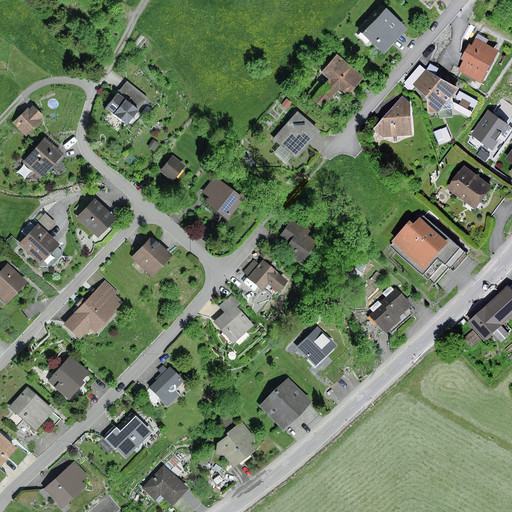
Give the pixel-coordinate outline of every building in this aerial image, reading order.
[(404,28),(383,8),(360,33),(381,52),(404,28)] [(464,61),(459,71),(483,83),(500,51),(487,44),(489,40),(479,34),(473,45),(469,44),(461,59),(464,61)] [(363,77),(335,54),(320,73),(328,80),(313,99),(323,108),(337,90),(346,97),(363,77)] [(414,85),(427,70),(420,65),(404,84),(410,89),(414,85)] [(460,89),(427,70),(414,85),(427,96),(428,113),(441,112),(442,110),(454,110),(453,97),(460,89)] [(147,98),(126,82),(105,109),(126,125),(147,98)] [(411,103),(402,96),(374,129),(383,137),(414,135),(411,103)] [(286,99),(281,105),(286,109),(291,103),(286,99)] [(47,119),(32,106),(14,125),(28,139),(47,119)] [(321,133),(298,112),(273,140),(296,160),(321,133)] [(511,128),(490,113),(474,135),(493,149),(500,139),(505,142),(511,132),(511,128)] [(447,127),(434,132),(439,145),(451,140),(447,127)] [(62,154),(43,138),(24,161),(42,177),(62,154)] [(153,139),(147,147),(154,151),(159,144),(153,139)] [(185,166),(171,155),(160,171),(173,181),(185,166)] [(494,186),(466,166),(449,190),(477,210),(494,186)] [(242,199),(215,177),(202,193),(207,197),(203,202),(225,219),(242,199)] [(506,195),(494,186),(477,210),(489,219),(506,195)] [(113,218),(93,200),(91,202),(88,199),(83,200),(75,209),(80,213),(76,218),(96,236),(113,218)] [(36,224),(46,233),(55,223),(44,213),(35,222),(36,224)] [(469,255),(423,215),(416,224),(413,221),(391,246),(435,284),(450,266),(455,271),(469,255)] [(311,232),(291,219),(280,235),(289,241),(282,252),(301,264),(314,244),(307,239),(311,232)] [(46,233),(36,224),(17,244),(39,265),(58,244),(46,233)] [(151,237),(131,258),(151,276),(170,256),(151,237)] [(262,252),(259,256),(265,261),(268,257),(262,252)] [(242,273),(248,277),(258,264),(253,260),(242,273)] [(286,280),(261,260),(258,264),(248,277),(246,279),(262,291),(267,285),(276,292),(286,280)] [(26,282),(7,264),(0,271),(0,298),(6,304),(26,282)] [(354,268),(348,275),(356,281),(361,274),(354,268)] [(117,291),(105,279),(73,313),(89,328),(95,334),(115,313),(113,311),(121,302),(114,295),(117,291)] [(511,284),(472,321),(488,339),(493,334),(502,343),(510,335),(502,326),(511,317),(511,284)] [(252,325),(236,307),(240,304),(231,294),(218,306),(224,312),(212,322),(232,344),(252,325)] [(386,310),(373,321),(384,333),(387,330),(392,336),(417,313),(399,294),(384,308),(386,310)] [(19,309),(8,318),(16,329),(28,320),(19,309)] [(89,328),(73,313),(62,324),(78,340),(89,328)] [(337,348),(315,326),(295,346),(317,368),(337,348)] [(474,330),(464,338),(471,348),(481,340),(474,330)] [(92,378),(69,358),(48,381),(54,387),(53,388),(67,401),(76,390),(83,397),(89,390),(84,386),(92,378)] [(325,376),(333,384),(344,374),(336,366),(325,376)] [(183,382),(168,367),(148,388),(168,406),(177,397),(173,393),(183,382)] [(311,404),(287,380),(261,406),(284,430),(311,404)] [(52,411),(27,388),(8,407),(34,431),(46,418),(52,411)] [(60,419),(52,411),(46,418),(54,426),(60,419)] [(118,432),(113,427),(108,432),(103,438),(124,458),(151,432),(134,416),(118,432)] [(254,440),(240,422),(225,434),(226,435),(216,443),(215,455),(222,456),(231,467),(252,451),(247,445),(254,440)] [(15,448),(0,435),(0,464),(2,462),(7,457),(15,448)] [(15,448),(7,457),(18,466),(28,455),(18,446),(15,448)] [(176,455),(165,466),(176,477),(183,470),(179,461),(181,459),(176,455)] [(74,460),(42,488),(61,509),(84,487),(82,485),(90,477),(74,460)] [(176,477),(165,466),(142,491),(156,503),(161,497),(173,507),(189,489),(176,477)] [(108,495),(87,511),(115,511),(120,509),(108,495)]
